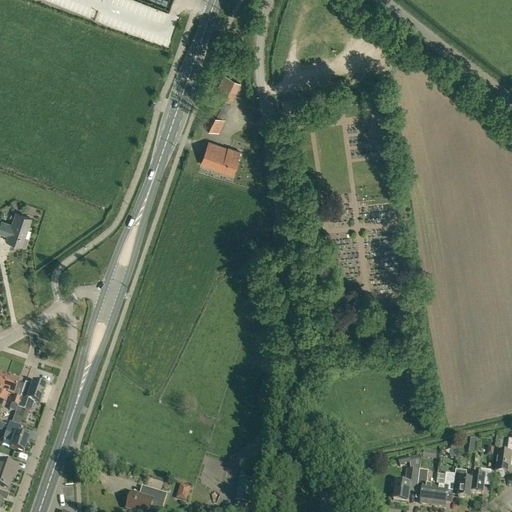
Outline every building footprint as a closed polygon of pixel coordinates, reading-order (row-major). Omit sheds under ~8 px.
[(240,83),(237,82),(225,75),(207,111),(200,123),(219,132),(225,120),(222,118),(240,83)] [(284,102),(286,115),(304,112),(302,99),(284,102)] [(228,148),(228,149),(209,142),(201,164),(233,175),(241,152),(228,148)] [(19,248),(19,246),(25,248),(28,239),(24,238),(31,218),(15,213),(11,225),(1,221),(0,223),(0,233),(7,236),(6,241),(13,244),(12,246),(19,248)] [(6,401),(8,394),(13,395),(18,381),(7,377),(0,396),(0,406),(2,407),(4,400),(6,401)] [(31,410),(34,402),(40,404),(46,386),(33,382),(32,385),(25,383),(20,398),(15,412),(15,413),(21,415),(24,408),(31,410)] [(15,412),(20,398),(14,396),(9,409),(15,412)] [(15,413),(12,423),(18,425),(21,415),(15,413)] [(12,423),(10,422),(4,439),(12,442),(10,448),(23,452),(28,438),(17,434),(20,425),(18,425),(12,423)] [(477,447),(478,442),(478,439),(471,438),(470,444),(470,446),(477,447)] [(451,448),(450,457),(457,458),(458,449),(458,446),(458,444),(452,443),(451,448)] [(494,457),(495,447),(488,447),(488,446),(487,453),(486,456),(494,457)] [(511,446),(511,447),(509,447),(508,454),(498,453),(496,473),(499,473),(499,475),(501,477),(503,477),(505,476),(505,474),(509,475),(511,462),(511,446)] [(18,467),(6,463),(8,457),(0,454),(0,485),(8,489),(13,474),(15,475),(18,467)] [(421,461),(421,455),(422,455),(408,457),(398,460),(399,465),(411,463),(421,461)] [(471,493),(483,495),(484,486),(490,486),(492,471),(481,469),(480,475),(473,474),(472,480),(473,481),(471,493)] [(417,487),(419,472),(407,470),(405,483),(395,482),(393,500),(408,502),(409,492),(416,493),(417,487)] [(428,480),(427,480),(428,471),(419,470),(419,472),(417,487),(422,488),(420,504),(433,505),(436,485),(427,484),(428,480)] [(473,481),(472,480),(466,480),(467,472),(456,470),(455,475),(453,488),(459,488),(458,498),(470,499),(471,493),(473,481)] [(453,488),(455,475),(446,474),(444,486),(436,485),(433,505),(446,507),(448,491),(453,492),(453,488)] [(241,478),(237,502),(251,504),(255,480),(241,478)] [(181,486),(177,498),(186,501),(190,488),(181,486)] [(132,492),(126,509),(135,511),(150,511),(151,509),(160,511),(161,511),(167,494),(150,489),(148,497),(132,492)]
